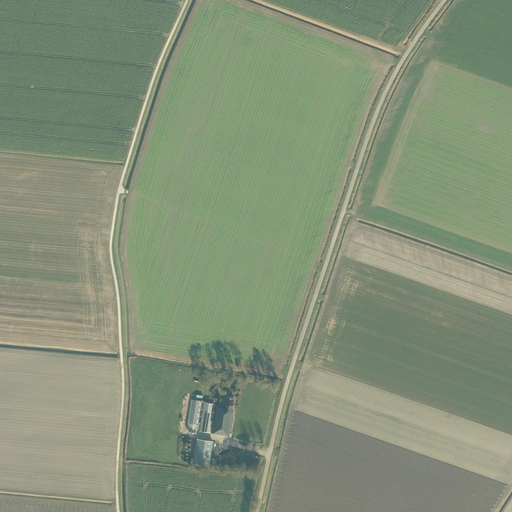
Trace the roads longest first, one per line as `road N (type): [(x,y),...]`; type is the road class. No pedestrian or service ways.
road 1 (unclassified): [(257,511),(292,367),(356,172),(388,84),(443,0)]
road 2 (track): [(118,511),(114,222),(133,142),(188,0)]
